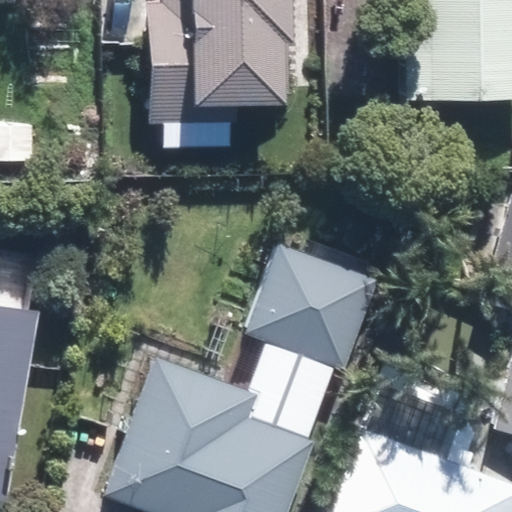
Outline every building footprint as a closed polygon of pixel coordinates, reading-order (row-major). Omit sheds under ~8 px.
[(290,88),(288,0),(153,0),(156,111),(239,109),(238,89),(290,88)] [(511,0),(407,0),(409,88),(511,86),(511,0)] [(35,117),(0,117),(0,163),(36,163),(35,117)] [(511,204),(488,290),(511,296),(511,358),(495,421),(511,425),(511,204)] [(281,245),(246,334),(343,372),(378,283),(281,245)] [(0,492),(3,493),(32,309),(0,303),(0,492)] [(248,395),(152,360),(103,492),(158,511),(285,511),(306,456),(299,454),(305,437),(241,414),(248,395)] [(508,511),(511,502),(511,475),(365,419),(329,511),(508,511)]
